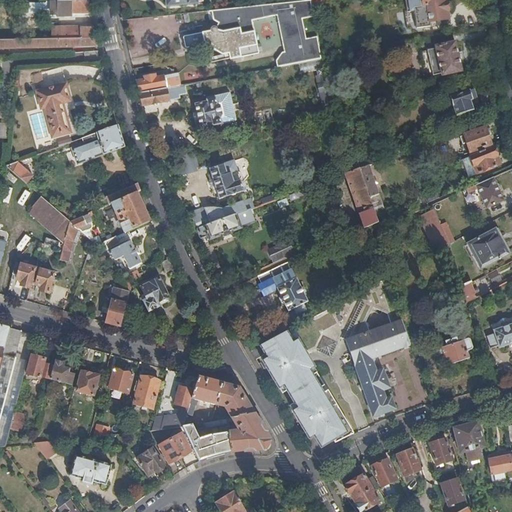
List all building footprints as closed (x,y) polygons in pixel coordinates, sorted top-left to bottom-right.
[(311,0),(262,6),(264,18),(277,16),(283,52),(281,53),(274,62),(276,68),(297,64),(322,59),(318,37),(306,39),(302,19),(314,16),(311,0)] [(403,12),(407,31),(429,28),(429,24),(426,7),(422,8),(420,0),(419,0),(404,2),(405,12),(403,12)] [(420,0),(422,8),(426,7),(429,24),(448,21),(447,13),(448,13),(448,12),(450,11),(452,9),(452,4),(449,2),(447,2),(446,1),(445,1),(444,0),(420,0)] [(89,7),(88,1),(51,1),(51,9),(89,7)] [(262,6),(211,11),(213,21),(219,22),(216,26),(214,26),(212,26),(210,29),(210,31),(183,37),(182,38),(185,48),(187,49),(205,46),(223,56),(230,54),(231,59),(259,54),(252,20),(264,18),(262,6)] [(90,14),(89,7),(51,9),(51,14),(57,14),(57,16),(74,16),(74,14),(90,14)] [(95,37),(92,27),(81,27),(81,26),(53,26),(52,38),(95,37)] [(462,73),(454,36),(428,40),(429,50),(428,50),(434,76),(442,75),(443,77),(462,73)] [(95,37),(52,38),(0,39),(0,48),(74,47),(97,46),(95,37)] [(322,99),(331,97),(325,69),(318,71),(319,76),(317,77),(322,99)] [(493,83),(492,72),(476,77),(479,87),(493,83)] [(140,93),(166,88),(180,86),(177,73),(173,74),(157,77),(157,73),(145,75),(145,79),(136,80),(140,93)] [(67,84),(37,93),(42,110),(45,109),(51,137),(69,132),(62,104),(71,102),(67,84)] [(186,93),(184,85),(180,86),(166,88),(168,100),(179,98),(178,95),(186,93)] [(140,93),(143,105),(168,100),(166,88),(140,93)] [(450,98),(457,117),(473,111),(470,102),(472,101),(471,99),(475,98),(473,91),(470,93),(469,91),(450,98)] [(216,96),(207,97),(207,101),(196,104),(201,126),(212,124),(213,126),(222,124),(220,117),(222,115),(220,105),(216,102),(216,96)] [(312,120),(326,116),(324,108),(314,111),(315,115),(310,116),(312,120)] [(0,138),(10,139),(11,124),(0,123),(0,138)] [(124,147),(117,126),(82,138),(84,143),(71,148),(78,165),(124,147)] [(484,129),(463,138),(470,155),(490,146),(484,129)] [(209,147),(221,144),(219,137),(207,140),(209,147)] [(58,142),(59,147),(72,142),(72,138),(58,142)] [(499,166),(493,148),(470,158),(477,175),(499,166)] [(197,150),(178,156),(183,174),(199,170),(198,166),(201,165),(197,150)] [(397,165),(410,160),(407,152),(394,157),(397,165)] [(359,170),(368,167),(372,165),(370,158),(356,162),(359,170)] [(233,162),(209,170),(217,200),(241,192),(239,182),(241,179),(240,174),(236,173),(233,162)] [(33,176),(17,163),(7,167),(26,183),(33,176)] [(359,170),(372,208),(381,205),(368,167),(359,170)] [(363,229),(378,223),(372,208),(359,170),(345,176),(349,190),(351,189),(359,214),(358,215),(363,229)] [(503,202),(493,179),(465,191),(467,195),(477,190),(485,209),(503,202)] [(140,192),(137,184),(105,198),(108,205),(111,204),(136,193),(140,192)] [(427,203),(439,198),(437,192),(424,197),(427,203)] [(148,222),(136,193),(111,204),(113,209),(110,210),(109,208),(102,211),(107,221),(116,217),(118,221),(115,222),(119,229),(121,227),(124,233),(129,231),(148,222)] [(298,193),(289,196),(292,202),(300,198),(298,193)] [(55,209),(42,198),(30,212),(64,242),(69,222),(63,217),(55,209)] [(191,213),(198,230),(249,211),(251,210),(248,201),(225,209),(221,210),(211,209),(205,209),(191,213)] [(63,217),(76,211),(68,204),(55,209),(63,217)] [(447,247),(450,245),(434,210),(423,214),(440,251),(447,247)] [(239,228),(254,223),(249,211),(198,230),(201,240),(209,237),(210,240),(221,236),(222,238),(231,234),(231,233),(240,230),(239,228)] [(419,216),(435,253),(440,251),(423,214),(419,216)] [(87,215),(69,222),(76,228),(85,237),(90,235),(87,227),(91,225),(87,215)] [(69,222),(64,242),(62,249),(70,251),(76,228),(69,222)] [(0,261),(2,262),(10,230),(0,227),(0,261)] [(379,229),(383,239),(389,237),(385,227),(379,229)] [(131,238),(129,231),(124,233),(104,242),(107,249),(131,238)] [(497,231),(469,245),(482,270),(509,256),(497,231)] [(95,246),(102,243),(99,235),(92,239),(90,235),(85,237),(92,243),(95,246)] [(85,237),(81,241),(87,247),(92,243),(85,237)] [(130,242),(110,251),(115,260),(123,256),(130,268),(140,264),(130,242)] [(270,252),(275,263),(293,255),(288,244),(270,252)] [(458,279),(447,247),(440,251),(441,253),(443,251),(454,280),(458,279)] [(62,250),(59,260),(67,262),(70,251),(62,249),(62,250)] [(166,272),(173,269),(168,260),(162,263),(166,272)] [(290,263),(281,267),(284,274),(293,270),(290,263)] [(30,288),(32,280),(34,271),(35,268),(21,264),(21,266),(16,264),(13,275),(18,276),(17,280),(21,281),(20,285),(30,288)] [(281,267),(258,277),(262,285),(261,285),(265,296),(278,290),(288,312),(295,309),(298,315),(304,312),(302,306),(308,303),(293,270),(284,274),(281,267)] [(40,291),(51,294),(56,274),(42,270),(41,272),(34,271),(32,280),(37,281),(36,285),(41,287),(40,291)] [(125,276),(122,289),(129,291),(131,281),(125,276)] [(160,278),(141,287),(146,297),(143,299),(149,311),(158,307),(156,302),(158,301),(159,302),(169,297),(160,278)] [(342,339),(347,341),(371,333),(367,322),(375,309),(389,316),(393,325),(402,322),(399,314),(387,279),(315,318),(286,333),(292,343),(297,340),(306,356),(317,352),(324,337),(335,342),(338,344),(342,339)] [(466,303),(476,298),(470,283),(461,288),(466,303)] [(106,299),(111,300),(114,287),(110,286),(106,299)] [(120,326),(126,305),(128,294),(129,291),(122,289),(114,287),(111,300),(105,322),(120,326)] [(126,305),(134,307),(137,297),(128,294),(126,305)] [(433,308),(431,302),(423,306),(425,311),(433,308)] [(462,319),(471,316),(466,303),(457,306),(462,319)] [(120,326),(129,328),(134,307),(126,305),(120,326)] [(408,311),(399,314),(402,322),(404,328),(411,325),(409,318),(410,318),(408,311)] [(374,358),(410,346),(408,340),(404,328),(402,322),(393,325),(371,333),(347,341),(355,365),(356,365),(361,379),(359,379),(365,396),(367,396),(371,411),(370,411),(372,418),(395,410),(391,399),(385,401),(382,391),(389,389),(384,371),(376,374),(372,364),(375,362),(374,358)] [(511,324),(494,332),(495,335),(488,338),(491,349),(499,346),(500,349),(511,344),(511,324)] [(0,362),(2,356),(10,328),(0,325),(0,362)] [(404,328),(408,340),(415,337),(411,325),(404,328)] [(14,359),(22,331),(10,328),(2,356),(14,359)] [(286,333),(261,346),(265,355),(267,358),(263,361),(279,388),(284,386),(286,390),(294,404),(297,409),(292,412),(308,439),(313,436),(316,442),(319,444),(322,445),(326,444),(332,441),(350,431),(333,401),(306,356),(297,340),(292,343),(286,333)] [(324,337),(317,352),(331,358),(338,344),(335,342),(324,337)] [(437,350),(436,353),(438,359),(441,361),(446,359),(449,366),(470,359),(468,351),(472,349),(472,346),(471,340),(468,339),(458,342),(457,338),(445,342),(447,346),(437,350)] [(45,358),(32,355),(26,375),(39,378),(45,358)] [(0,446),(2,446),(5,445),(10,427),(14,411),(27,362),(14,359),(2,356),(0,362),(0,446)] [(64,361),(56,358),(51,379),(65,383),(66,381),(70,382),(73,374),(68,373),(69,368),(63,367),(64,361)] [(84,372),(82,372),(77,390),(94,395),(99,376),(90,374),(90,371),(85,370),(84,372)] [(133,375),(114,370),(109,389),(128,394),(133,375)] [(160,383),(143,378),(135,404),(153,408),(160,383)] [(216,405),(222,385),(199,378),(190,408),(188,415),(194,416),(198,401),(216,405)] [(232,419),(253,415),(237,388),(222,385),(216,405),(225,408),(232,419)] [(154,422),(152,430),(164,429),(184,427),(185,427),(188,415),(190,408),(188,408),(193,391),(179,387),(173,409),(180,411),(177,419),(154,422)] [(25,414),(14,411),(10,427),(20,430),(25,414)] [(228,432),(231,453),(244,452),(263,451),(270,440),(253,415),(232,419),(239,431),(228,432)] [(466,427),(475,461),(481,460),(479,449),(484,448),(478,423),(466,427)] [(96,437),(109,435),(111,428),(100,425),(96,437)] [(184,427),(200,462),(215,456),(231,453),(228,432),(212,434),(199,439),(194,425),(185,427),(184,427)] [(466,427),(455,430),(460,454),(466,452),(469,462),(475,461),(466,427)] [(332,441),(334,444),(353,435),(350,431),(332,441)] [(170,440),(180,458),(191,452),(181,434),(170,440)] [(169,464),(180,458),(170,440),(159,446),(169,464)] [(37,443),(47,456),(53,451),(46,441),(37,443)] [(446,441),(430,445),(436,466),(452,462),(446,441)] [(153,449),(138,459),(148,476),(156,472),(158,471),(162,469),(164,467),(153,449)] [(404,477),(400,478),(404,487),(415,483),(413,475),(419,472),(412,452),(397,458),(404,477)] [(489,455),(487,458),(491,475),(505,472),(504,465),(511,464),(511,457),(511,455),(510,456),(510,454),(506,453),(503,453),(502,455),(502,457),(496,459),(495,456),(493,455),(489,455)] [(112,465),(77,455),(71,475),(84,479),(83,482),(92,485),(94,481),(107,485),(112,465)] [(388,461),(373,467),(382,488),(396,482),(388,461)] [(350,493),(354,500),(371,490),(363,475),(345,485),(349,493),(350,493)] [(442,488),(436,491),(439,502),(446,500),(448,506),(464,501),(457,481),(441,486),(442,488)] [(371,490),(354,500),(357,505),(356,505),(360,511),(364,511),(379,503),(371,490)] [(221,511),(244,511),(245,511),(233,492),(216,502),(221,511)] [(77,511),(71,503),(69,503),(61,508),(64,511),(77,511)]
